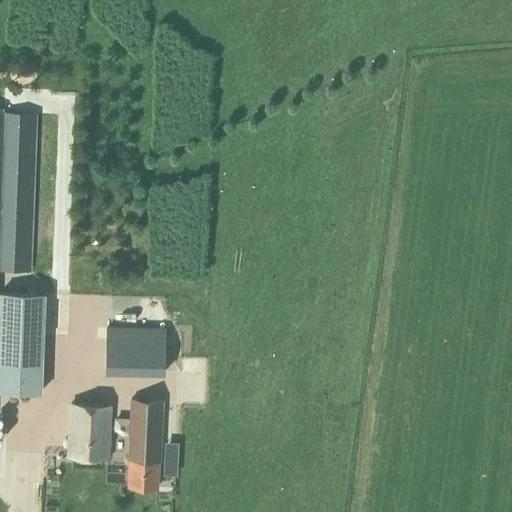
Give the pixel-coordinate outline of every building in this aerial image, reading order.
[(35,114),(4,112),(0,235),(0,268),(29,270),(35,114)] [(0,390),(43,392),(45,294),(0,292),(0,390)] [(107,327),(106,371),(168,372),(167,327),(107,327)] [(129,457),(131,457),(159,458),(161,458),(164,399),(132,397),(129,457)] [(72,403),(70,456),(109,457),(111,405),(72,403)] [(158,486),(159,458),(131,457),(130,485),(158,486)]
